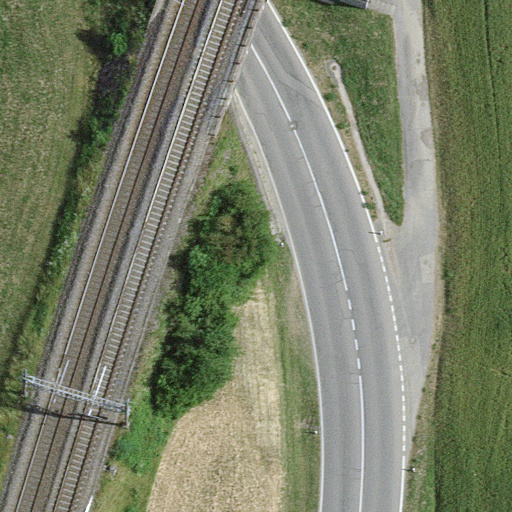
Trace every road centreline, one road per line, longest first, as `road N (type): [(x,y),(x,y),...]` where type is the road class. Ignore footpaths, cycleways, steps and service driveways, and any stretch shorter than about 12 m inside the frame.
road 1 (tertiary): [(362,511),(359,371),(331,232),(284,106),(222,0)]
road 2 (track): [(359,371),(390,349),(415,305),(421,154),(408,0)]
